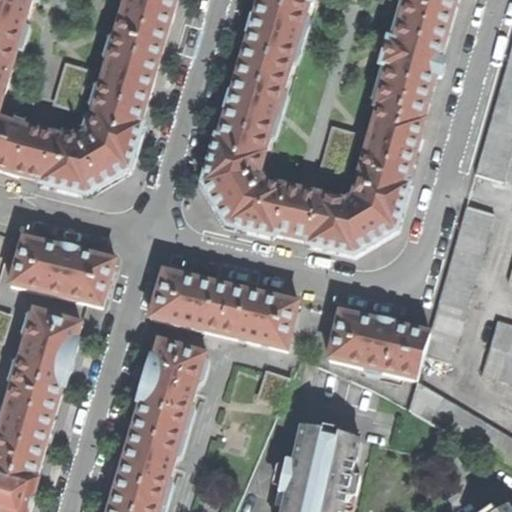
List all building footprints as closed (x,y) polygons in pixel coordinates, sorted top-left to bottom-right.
[(0,0),(0,171),(28,181),(88,195),(109,183),(129,172),(142,126),(139,125),(148,94),(174,8),(176,0),(0,0)] [(220,141),(217,140),(204,186),(214,205),(227,227),(274,238),(274,236),(308,244),(308,246),(355,258),(376,246),(396,234),(407,193),(409,187),(407,186),(412,168),(410,168),(435,78),(440,79),(443,71),(444,65),(439,63),(457,0),(262,0),(256,22),(253,22),(251,28),(249,35),(252,36),(233,97),(231,97),(229,103),(227,110),(229,111),(220,141)] [(511,46),(475,177),(503,185),(511,154),(511,46)] [(429,336),(423,357),(452,365),(494,216),(466,208),(429,336)] [(24,242),(11,287),(103,309),(113,273),(107,261),(61,250),(24,242)] [(162,285),(152,321),(287,353),(298,306),(259,297),(203,284),(175,277),(162,285)] [(0,511),(30,511),(34,500),(39,483),(36,482),(54,422),(64,389),(66,390),(74,361),(79,344),(77,344),(82,327),(36,313),(0,434),(0,511)] [(416,382),(423,357),(429,336),(383,325),(340,315),(329,362),(416,382)] [(482,375),(511,384),(511,325),(497,322),(482,375)] [(161,511),(206,357),(160,343),(155,359),(153,359),(147,380),(140,403),(143,404),(131,445),(111,511),(161,511)] [(292,383),(268,375),(259,400),(281,408),(292,383)] [(491,461),(501,433),(416,382),(408,411),(463,444),(491,461)] [(283,511),(345,511),(349,497),(353,478),(361,443),(303,430),(295,465),(287,497),(283,511)] [(511,473),(511,439),(501,433),(491,461),(511,473)] [(279,495),(287,497),(295,465),(286,463),(279,495)] [(353,478),(349,497),(357,499),(359,489),(361,480),(353,478)]
